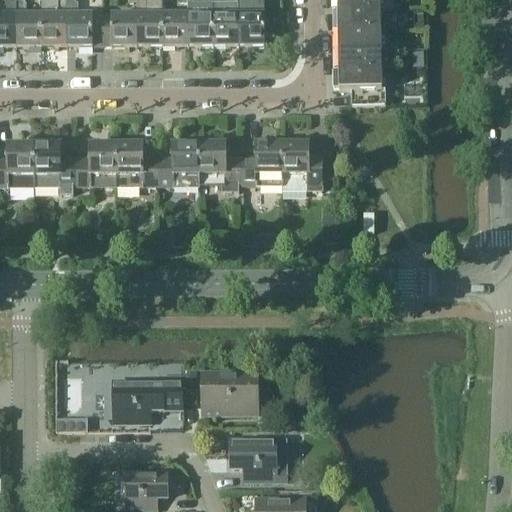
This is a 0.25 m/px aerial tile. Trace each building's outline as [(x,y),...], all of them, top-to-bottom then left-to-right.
[(0,50),(18,50),(17,0),(7,0),(7,18),(0,17),(0,50)] [(17,0),(18,50),(43,50),(43,17),(26,17),(26,0),(17,0)] [(43,17),(43,50),(68,50),(68,0),(59,0),(59,1),(43,1),(43,17)] [(94,17),(79,17),(78,0),(68,0),(68,50),(94,50),(94,49),(103,49),(103,18),(94,18),(94,17)] [(137,0),(138,6),(138,50),(164,49),(163,17),(164,17),(164,1),(148,1),(147,0),(137,0)] [(197,0),(188,0),(188,5),(188,17),(189,49),(214,49),(214,17),(214,4),(198,4),(197,0)] [(214,4),(214,17),(214,49),(240,49),(239,0),(230,0),(230,4),(214,4)] [(239,0),(240,49),(266,49),(266,38),(266,30),(265,21),(265,17),(250,17),(250,0),(248,0),(239,0)] [(338,0),(338,12),(381,11),(381,0),(338,0)] [(339,32),(382,32),(381,11),(338,12),(339,32)] [(112,17),(112,18),(103,18),(103,49),(112,49),(112,50),(138,50),(138,17),(129,17),(112,17)] [(189,49),(188,17),(164,17),(163,17),(164,49),(189,49)] [(339,52),(382,52),(382,32),(339,32),(339,52)] [(339,72),(382,72),(382,52),(339,52),(339,72)] [(385,92),(383,92),(382,72),(339,72),(340,94),(352,94),(352,109),(386,108),(385,92)] [(283,189),(283,146),(257,146),(257,160),(244,160),(244,189),(283,189)] [(309,146),(283,146),(283,189),(283,195),(304,195),(323,195),(323,160),(309,160),(309,146)] [(0,190),(35,191),(35,147),(8,147),(8,161),(0,161),(0,190)] [(74,198),(73,161),(61,161),(61,147),(35,147),(35,191),(60,190),(60,198),(74,198)] [(117,189),(117,147),(91,147),(91,161),(78,161),(78,189),(117,189)] [(117,147),(117,189),(156,189),(156,161),(144,161),(144,147),(117,147)] [(201,178),(201,147),(174,147),(174,160),(161,160),(161,189),(175,189),(175,191),(200,191),(200,189),(200,178),(201,178)] [(201,178),(200,178),(200,189),(222,189),(222,195),(239,195),(239,160),(226,160),(226,147),(201,147),(201,178)] [(129,230),(117,230),(117,242),(129,241),(129,230)] [(87,232),(77,233),(77,248),(87,247),(87,232)] [(75,233),(66,233),(66,248),(75,248),(75,233)] [(233,233),(233,242),(242,242),(242,233),(233,233)] [(160,235),(159,248),(173,248),(173,235),(160,235)] [(272,238),(271,242),(271,249),(281,249),(280,238),(272,238)] [(322,238),(322,247),(336,247),(336,238),(322,238)] [(216,418),(258,418),(258,376),(203,376),(203,406),(216,406),(216,418)] [(151,415),(182,414),(182,380),(162,380),(162,384),(114,385),(114,427),(151,427),(151,415)] [(87,422),(57,422),(57,435),(80,436),(87,436),(87,422)] [(276,443),(231,443),(231,473),(244,473),(244,485),(276,485),(288,485),(287,442),(276,443)] [(156,511),(157,502),(168,502),(168,489),(170,489),(170,477),(170,476),(127,476),(126,511),(156,511)] [(305,511),(306,502),(257,502),(256,511),(305,511)]
